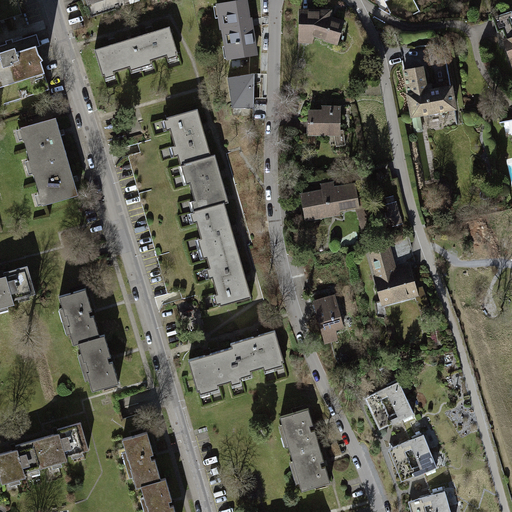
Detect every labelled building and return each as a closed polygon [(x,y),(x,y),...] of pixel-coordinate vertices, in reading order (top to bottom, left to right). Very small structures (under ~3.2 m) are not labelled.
[(81,0),(85,11),(120,0),(81,0)] [(414,0),(419,9),(437,0),(414,0)] [(248,3),(218,8),(227,64),(258,59),(251,23),(248,3)] [(324,15),(300,14),(298,38),(316,39),(339,49),(343,23),(333,19),(324,15)] [(172,30),(96,54),(106,83),(182,58),(172,30)] [(511,39),(503,43),(511,70),(511,39)] [(34,48),(0,58),(0,89),(43,77),(34,48)] [(423,69),(405,72),(412,121),(458,114),(454,87),(427,91),(423,69)] [(255,72),(228,76),(233,106),(254,107),(254,98),(254,80),(255,72)] [(197,112),(167,121),(181,166),(211,157),(197,112)] [(325,113),(308,113),(308,138),(340,138),(340,113),(325,113)] [(54,122),(19,133),(42,207),(77,197),(54,122)] [(212,157),(183,166),(196,211),(226,202),(212,157)] [(359,214),(355,189),(301,197),(305,223),(359,214)] [(386,209),(392,231),(408,227),(403,204),(386,209)] [(224,205),(194,214),(208,259),(237,250),(224,205)] [(236,251),(207,260),(220,305),(250,296),(236,251)] [(370,257),(379,291),(396,287),(387,253),(370,257)] [(0,310),(21,305),(20,300),(38,295),(31,267),(7,273),(8,278),(0,279),(0,310)] [(416,285),(378,296),(382,312),(421,301),(416,285)] [(92,286),(58,297),(73,345),(107,334),(100,309),(92,286)] [(316,305),(325,339),(345,333),(336,299),(316,305)] [(234,345),(231,346),(241,379),(284,366),(274,333),(256,339),(234,345)] [(110,337),(76,348),(91,396),(125,385),(116,356),(110,337)] [(221,352),(188,362),(198,394),(241,382),(231,349),(221,352)] [(399,383),(363,401),(379,433),(415,415),(399,383)] [(308,410),(278,418),(303,496),(332,489),(324,464),(313,428),(308,410)] [(95,452),(86,426),(0,455),(0,472),(4,485),(95,452)] [(148,431),(121,439),(136,487),(163,478),(156,454),(148,431)] [(421,434),(385,452),(401,484),(437,466),(421,434)] [(165,479),(138,487),(145,511),(175,511),(172,501),(165,479)] [(451,511),(446,494),(409,505),(411,511),(451,511)]
